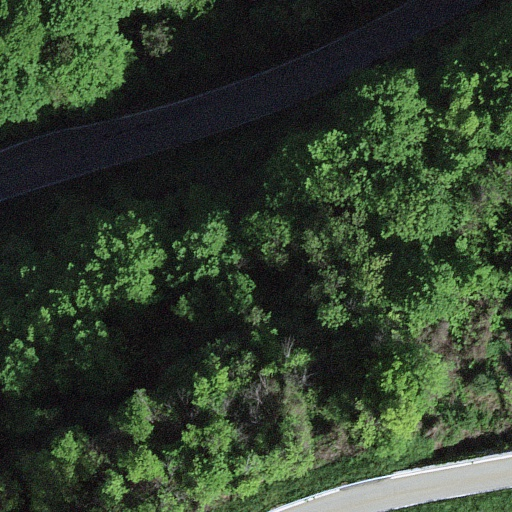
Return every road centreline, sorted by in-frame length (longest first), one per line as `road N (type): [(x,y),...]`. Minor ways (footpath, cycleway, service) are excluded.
road 1 (unclassified): [(0,175),(265,87),(445,0)]
road 2 (unclassified): [(511,468),(321,511)]
